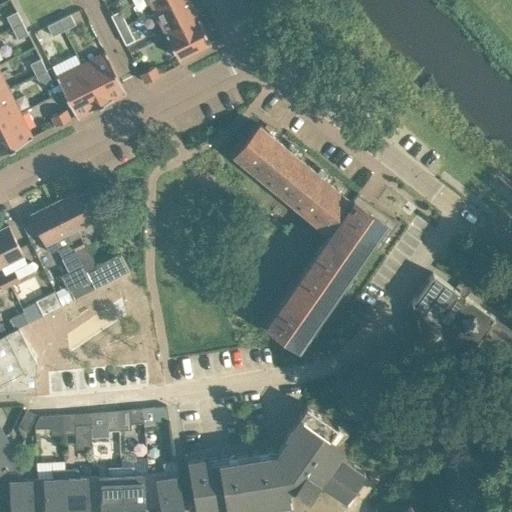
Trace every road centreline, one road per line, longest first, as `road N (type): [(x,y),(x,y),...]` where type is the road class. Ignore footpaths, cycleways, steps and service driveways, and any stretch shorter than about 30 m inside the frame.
road 1 (residential): [(32,408),(339,363),(369,341),(461,210)]
road 2 (residential): [(0,181),(257,52)]
road 3 (residential): [(461,210),(257,52)]
